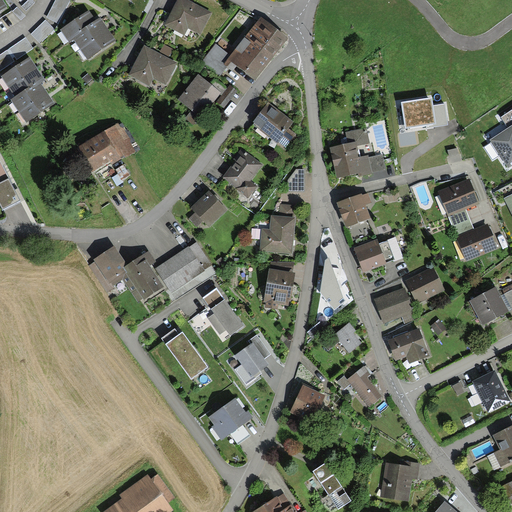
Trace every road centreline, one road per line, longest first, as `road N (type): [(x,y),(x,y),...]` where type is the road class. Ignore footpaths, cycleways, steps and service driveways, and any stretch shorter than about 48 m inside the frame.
road 1 (residential): [(0,230),(103,237),(130,229),(174,193),(278,63),(304,50)]
road 2 (residential): [(321,185),(298,341),(254,470),(228,511)]
road 3 (residential): [(325,196),(400,396)]
road 4 (residential): [(325,196),(468,165),(486,218)]
road 5 (residential): [(400,396),(424,440),(484,511)]
road 6 (residential): [(304,50),(321,185)]
road 7 (residential): [(400,396),(511,339)]
